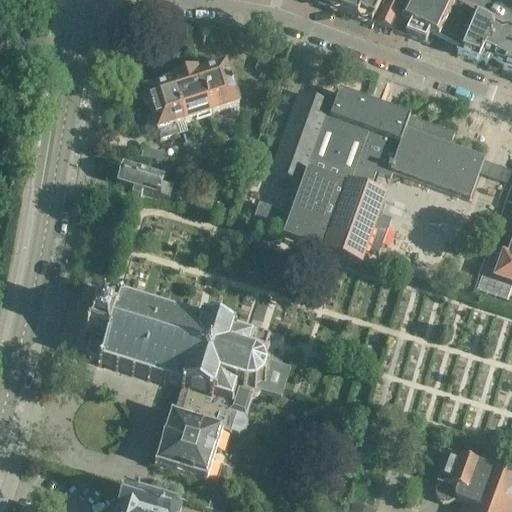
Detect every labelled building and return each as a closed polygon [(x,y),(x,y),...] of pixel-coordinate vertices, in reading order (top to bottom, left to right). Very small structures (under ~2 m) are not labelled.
[(327,0),(298,0),(323,8),(327,0)] [(336,15),(345,18),(355,0),(327,0),(323,8),(337,13),(336,15)] [(355,0),(345,18),(353,21),(355,19),(371,25),(382,2),(382,0),(355,0)] [(382,0),(382,2),(371,25),(393,34),(410,0),(382,0)] [(473,15),(444,0),(410,0),(393,34),(428,47),(431,40),(430,39),(431,37),(458,52),(473,15)] [(473,15),(458,52),(456,57),(477,64),(477,62),(493,29),(491,24),(473,15)] [(493,69),(511,75),(511,34),(506,31),(501,33),(493,29),(477,62),(485,66),(488,61),(495,65),(493,69)] [(197,74),(211,116),(238,107),(236,103),(238,99),(236,92),(232,89),(224,65),(197,74)] [(170,83),(183,125),(211,116),(197,74),(196,73),(169,82),(170,83)] [(182,136),(186,148),(195,145),(191,133),(186,134),(183,125),(170,83),(141,92),(142,95),(143,98),(145,105),(146,107),(158,144),(182,136)] [(324,252),(323,255),(362,268),(366,254),(378,258),(391,223),(378,218),(383,202),(368,197),(375,177),(389,182),(390,177),(468,205),(478,175),(506,186),(511,173),(482,163),(482,164),(447,152),(453,136),(382,111),(383,109),(366,103),(365,105),(335,94),(331,107),(299,95),(270,176),(302,187),(291,217),(260,206),(252,227),(314,249),(324,252)] [(195,145),(186,148),(190,160),(199,157),(195,145)] [(140,195),(167,203),(171,192),(160,188),(162,181),(122,168),(116,187),(132,192),(131,196),(139,199),(140,195)] [(489,254),(475,292),(505,303),(511,287),(511,286),(511,246),(507,261),(489,254)] [(178,402),(245,420),(253,393),(279,401),(282,392),(288,372),(263,364),(268,346),(265,346),(266,343),(267,338),(255,334),(253,340),(224,331),(226,325),(212,320),(210,327),(141,306),(142,301),(133,298),(132,303),(109,296),(103,298),(100,307),(102,312),(101,317),(94,315),(92,312),(89,314),(91,317),(86,335),(82,337),(84,339),(87,338),(94,340),(92,345),(88,347),(85,356),(89,363),(181,391),(178,402)] [(245,420),(178,402),(173,417),(170,416),(153,468),(205,484),(205,483),(214,486),(222,459),(215,457),(222,433),(229,436),(229,435),(237,437),(243,434),(246,424),(245,420)] [(511,511),(511,510),(511,479),(448,456),(434,494),(434,498),(434,500),(436,503),(437,504),(439,505),(443,507),(447,507),(449,507),(456,505),(463,508),(461,511),(511,511)] [(178,511),(176,508),(122,491),(115,511),(178,511)] [(210,499),(207,511),(208,511),(223,511),(226,504),(210,499)]
